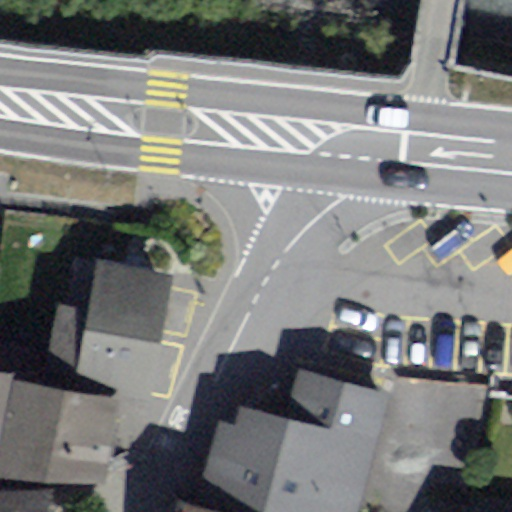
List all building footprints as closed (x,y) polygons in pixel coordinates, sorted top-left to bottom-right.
[(141,404),(167,276),(92,262),(67,388),(115,399),(141,404)] [(262,511),(349,511),(384,397),(296,371),(282,417),(239,404),(233,423),(215,418),(193,491),(262,511)] [(0,418),(9,375),(0,373),(0,418)] [(67,388),(9,375),(0,418),(0,475),(99,481),(115,399),(67,388)] [(38,511),(41,494),(0,497),(0,511),(38,511)]
